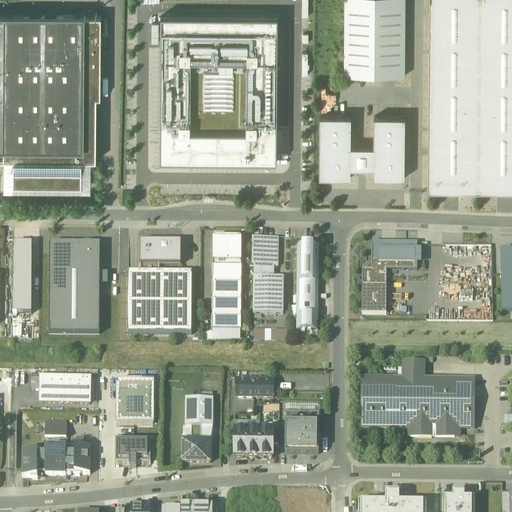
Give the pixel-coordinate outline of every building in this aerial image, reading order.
[(405,0),(344,0),(344,75),(405,76),(405,0)] [(511,0),(429,0),(428,190),(511,190),(511,0)] [(278,16),(161,15),(160,131),(160,161),(185,161),(277,162),(277,139),(277,127),(278,16)] [(83,17),(4,16),(4,148),(82,148),(83,17)] [(101,17),(83,17),(82,148),(4,148),(3,160),(13,161),(82,161),(96,161),(96,98),(100,98),(101,17)] [(351,116),(320,116),(319,177),(350,178),(350,168),(373,168),(373,178),(404,178),(405,117),(374,117),(373,146),(351,146),(351,116)] [(185,166),(185,161),(160,161),(160,131),(155,131),(154,166),(185,166)] [(82,161),(13,161),(13,186),(82,187),(82,161)] [(241,240),(214,239),(214,242),(213,242),(213,264),(241,264),(242,243),(241,243),(241,240)] [(278,240),(254,240),(254,268),(255,268),(254,279),(274,280),(274,268),(278,268),(278,240)] [(181,244),(140,243),(140,266),(159,266),(180,266),(181,244)] [(32,244),(13,244),(13,315),(32,315),(32,244)] [(417,244),(372,244),(371,271),(371,272),(386,272),(417,272),(417,261),(415,261),(415,256),(417,256),(417,244)] [(74,245),(50,245),(49,335),(99,335),(100,266),(73,265),(74,245)] [(100,245),(74,245),(73,265),(100,266),(100,245)] [(319,248),(297,248),(297,285),(318,285),(319,248)] [(511,251),(500,252),(501,313),(511,312),(511,251)] [(241,264),(213,264),(212,332),(240,332),(241,332),(242,269),(241,269),(241,264)] [(159,266),(140,266),(140,275),(159,275),(159,266)] [(371,272),(371,271),(362,271),(362,316),(386,316),(386,272),(371,272)] [(140,275),(128,275),(128,336),(192,336),(192,275),(159,275),(140,275)] [(254,279),(254,280),(253,316),(283,316),(284,280),(274,280),(254,279)] [(318,285),(297,285),(297,308),(318,309),(318,285)] [(318,317),(300,316),(300,320),(296,320),(296,332),(318,332),(318,317)] [(413,364),(404,364),(403,364),(403,380),(390,380),(389,380),(376,380),(363,380),(363,379),(362,380),(363,380),(362,392),(362,393),(362,404),(362,405),(362,417),(362,429),(362,430),(362,429),(371,430),(383,430),(384,430),(396,430),(408,430),(409,430),(421,430),(422,430),(434,430),(434,431),(434,430),(446,430),(446,431),(447,431),(447,430),(459,430),(459,431),(460,431),(460,430),(467,430),(467,431),(468,431),(468,430),(469,430),(473,430),(473,397),(474,397),(474,396),(473,396),(473,381),(474,381),(473,380),(473,381),(461,381),(461,380),(461,381),(449,381),(449,380),(448,380),(448,381),(436,381),(436,380),(436,381),(424,381),(424,370),(424,365),(424,364),(423,364),(423,365),(414,364),(413,364)] [(90,381),(41,381),(41,405),(89,406),(90,381)] [(117,427),(153,427),(153,383),(117,383),(117,427)] [(274,383),(253,383),(236,383),(236,399),(274,400),(274,383)] [(213,401),(185,400),(185,428),(201,429),(213,429),(213,401)] [(269,405),(268,414),(279,414),(279,405),(269,405)] [(285,456),(318,457),(319,415),(285,414),(285,456)] [(511,424),(511,416),(503,416),(503,425),(511,424)] [(67,424),(45,424),(45,435),(53,436),(53,440),(59,440),(59,436),(66,436),(67,424)] [(201,429),(191,428),(191,442),(201,443),(201,429)] [(434,430),(422,430),(421,430),(409,430),(409,438),(459,439),(459,431),(459,430),(447,430),(447,431),(446,431),(446,430),(434,430),(434,431),(434,430)] [(248,460),(248,431),(235,431),(235,459),(248,460)] [(248,431),(248,460),(260,460),(260,431),(248,431)] [(260,431),(260,460),(273,460),(273,446),(273,432),(260,431)] [(151,442),(115,442),(115,466),(130,466),(130,469),(136,469),(136,466),(151,466),(151,442)] [(191,442),(183,442),(182,464),(210,465),(211,443),(201,443),(191,442)] [(80,447),(75,447),(75,449),(75,476),(80,476),(90,476),(90,449),(80,449),(80,447)] [(52,452),(66,452),(66,474),(73,474),(73,478),(80,478),(80,476),(75,476),(75,449),(52,449),(52,452)] [(33,450),(33,452),(38,452),(38,474),(45,474),(45,452),(39,452),(39,451),(33,450)] [(38,474),(38,452),(33,452),(23,452),(22,479),(32,479),(38,479),(38,474)] [(52,452),(45,452),(45,474),(45,477),(66,477),(66,474),(66,452),(52,452)] [(426,511),(426,503),(399,503),(399,493),(385,493),(385,503),(358,503),(358,511),(426,511)] [(442,511),(474,511),(474,499),(465,499),(465,494),(453,494),(453,498),(442,498),(442,511)]
